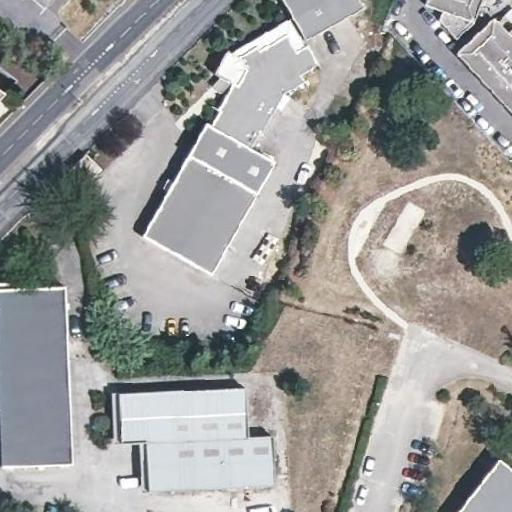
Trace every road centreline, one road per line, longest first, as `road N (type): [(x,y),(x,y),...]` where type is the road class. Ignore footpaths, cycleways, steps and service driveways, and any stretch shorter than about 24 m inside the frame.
road 1 (secondary): [(0,213),(217,0)]
road 2 (secondary): [(164,0),(0,164)]
